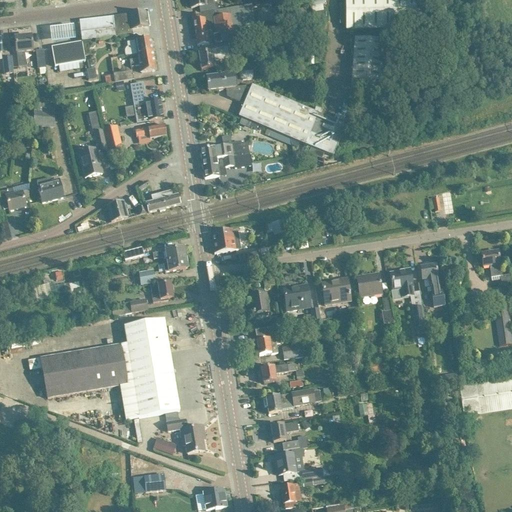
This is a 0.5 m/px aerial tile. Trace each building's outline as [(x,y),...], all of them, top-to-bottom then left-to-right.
[(200,14),(218,11),(217,4),(213,5),(211,0),(189,0),(191,9),(199,8),(200,14)] [(345,0),(346,32),(429,31),(425,0),(345,0)] [(219,36),(220,37),(243,33),(243,29),(260,26),(257,12),(251,13),(250,6),(218,11),(200,14),(192,16),(195,33),(205,31),(205,33),(214,32),(215,36),(219,36)] [(79,22),(82,43),(99,41),(133,36),(132,31),(144,29),(144,34),(149,33),(145,12),(113,18),(79,22)] [(74,28),(49,30),(50,45),(76,43),(74,28)] [(213,37),(215,36),(214,32),(205,33),(205,31),(195,33),(197,47),(210,45),(209,38),(213,37)] [(31,37),(15,39),(18,68),(26,67),(24,54),(33,53),(31,37)] [(138,55),(152,52),(150,39),(127,43),(128,48),(126,49),(125,50),(125,52),(125,55),(125,57),(138,55)] [(381,90),(385,42),(354,40),(350,88),(381,90)] [(85,63),(82,43),(51,49),(53,59),(55,68),(85,63)] [(229,60),(228,50),(227,48),(211,51),(211,53),(199,55),(201,71),(215,69),(214,62),(229,60)] [(44,51),(36,52),(38,70),(46,69),(44,51)] [(152,52),(138,55),(139,59),(129,61),(130,68),(140,67),(141,74),(155,71),(152,52)] [(4,75),(13,74),(12,58),(2,59),(4,75)] [(115,84),(133,81),(131,72),(113,75),(113,76),(115,84)] [(235,88),(233,75),(206,79),(208,92),(228,90),(228,89),(235,88)] [(106,85),(115,84),(113,76),(105,77),(106,85)] [(143,84),(130,86),(137,125),(142,124),(154,122),(163,120),(160,102),(150,103),(147,104),(143,84)] [(314,113),(252,86),(235,88),(228,89),(228,90),(230,99),(244,105),(238,118),(242,119),(247,122),(248,122),(305,146),(318,151),(324,154),(332,157),(346,126),(336,122),(320,116),(322,112),(316,109),(314,113)] [(55,104),(35,98),(33,129),(54,130),(55,115),(54,115),(55,104)] [(150,144),(149,141),(166,138),(165,126),(135,131),(136,139),(138,139),(139,146),(150,144)] [(123,155),(121,145),(116,127),(103,130),(111,164),(118,162),(117,156),(123,155)] [(106,151),(102,132),(95,134),(99,152),(106,151)] [(201,162),(249,155),(247,144),(221,148),(221,149),(215,150),(215,149),(210,150),(200,151),(201,162)] [(102,175),(100,165),(96,150),(79,154),(85,179),(102,175)] [(318,151),(315,157),(321,160),(324,154),(318,151)] [(249,155),(201,162),(204,181),(214,179),(219,178),(218,169),(224,168),(224,169),(234,168),(235,170),(251,167),(249,155)] [(50,179),(37,182),(38,189),(40,195),(42,204),(57,201),(61,200),(63,199),(61,189),(58,180),(51,182),(50,179)] [(146,183),(137,188),(139,193),(148,187),(146,183)] [(0,193),(0,198),(3,211),(9,210),(9,213),(26,209),(24,200),(28,199),(28,192),(27,186),(12,190),(12,191),(0,193)] [(84,190),(74,194),(79,208),(89,204),(84,190)] [(153,203),(146,205),(148,214),(158,211),(160,213),(165,212),(166,209),(180,206),(177,197),(172,198),(171,193),(152,198),(153,203)] [(111,224),(127,220),(123,204),(107,209),(111,224)] [(334,231),(347,229),(346,221),(333,223),(334,231)] [(272,224),(273,233),(273,236),(287,234),(285,222),(272,224)] [(213,246),(239,242),(238,233),(232,234),(232,231),(211,235),(213,246)] [(239,242),(213,246),(214,255),(238,252),(237,249),(240,249),(239,242)] [(144,258),(142,249),(123,254),(125,263),(144,258)] [(175,251),(153,255),(154,260),(163,259),(163,260),(164,267),(187,264),(184,249),(175,251)] [(255,251),(236,254),(237,262),(256,259),(255,251)] [(481,255),(483,268),(489,267),(491,279),(500,277),(501,286),(511,285),(510,276),(502,277),(500,265),(498,253),(481,255)] [(187,264),(164,267),(165,273),(188,270),(187,264)] [(439,292),(437,276),(435,266),(420,269),(422,282),(427,282),(428,288),(430,288),(433,310),(445,308),(442,292),(439,292)] [(406,272),(390,275),(391,285),(392,290),(391,291),(393,303),(407,300),(406,298),(413,297),(412,289),(411,280),(409,270),(406,271),(406,272)] [(154,271),(139,274),(141,287),(156,284),(154,271)] [(364,277),(356,279),(358,289),(360,300),(374,297),(382,296),(380,285),(378,275),(369,277),(365,278),(364,277)] [(350,303),(348,290),(347,280),(337,282),(338,284),(334,285),(333,284),(321,285),(325,307),(350,303)] [(84,296),(83,284),(82,283),(78,284),(78,283),(73,284),(74,284),(70,285),(71,296),(76,296),(76,299),(81,298),(81,297),(84,296)] [(99,294),(98,284),(91,285),(92,295),(99,294)] [(170,284),(160,286),(151,288),(153,305),(168,302),(168,300),(173,299),(170,284)] [(103,296),(115,294),(115,293),(112,293),(111,287),(102,288),(103,296)] [(310,309),(308,296),(307,287),(297,288),(298,290),(293,291),(293,290),(283,292),(287,313),(310,309)] [(511,344),(511,343),(505,301),(503,291),(491,293),(500,347),(511,344)] [(115,294),(103,296),(105,310),(109,309),(108,300),(115,298),(115,294)] [(266,295),(250,298),(253,315),(268,313),(266,295)] [(384,313),(391,312),(389,299),(382,300),(384,313)] [(125,311),(112,313),(113,319),(148,312),(146,301),(124,305),(125,311)] [(415,330),(424,328),(421,308),(412,309),(415,330)] [(311,316),(303,317),(304,323),(320,321),(318,310),(311,311),(311,316)] [(82,322),(80,316),(72,317),(73,324),(82,322)] [(280,319),(271,320),(272,327),(281,326),(280,319)] [(124,328),(127,345),(41,360),(47,400),(120,388),(125,422),(179,413),(164,321),(124,328)] [(274,329),(255,331),(255,334),(257,334),(258,342),(256,342),(259,357),(270,355),(270,356),(278,355),(276,345),(283,344),(282,338),(275,339),(274,329)] [(302,346),(282,349),(284,361),(304,358),(302,346)] [(296,373),(294,365),(261,370),(264,385),(273,383),(275,383),(274,376),(296,373)] [(511,410),(511,377),(459,386),(464,418),(511,410)] [(266,401),(263,401),(264,409),(267,408),(269,415),(278,414),(281,413),(281,412),(294,409),(294,408),(315,404),(312,391),(278,397),(278,398),(276,398),(266,400),(266,401)] [(358,407),(360,418),(368,417),(367,406),(358,407)] [(187,455),(204,453),(200,428),(187,430),(185,421),(166,424),(168,433),(180,431),(182,440),(185,440),(187,455)] [(306,421),(301,424),(305,431),(310,428),(306,421)] [(283,426),(281,427),(271,428),(273,444),(286,442),(285,435),(298,433),(297,424),(283,426)] [(299,452),(305,451),(308,450),(306,438),(297,439),(298,443),(282,445),(283,453),(292,451),(292,452),(299,452)] [(157,440),(153,449),(163,453),(166,443),(157,440)] [(300,455),(299,452),(292,452),(293,456),(276,458),(279,477),(296,474),(293,456),(300,455)] [(355,466),(349,467),(350,475),(363,473),(362,464),(354,464),(355,466)] [(302,481),(323,478),(322,470),(301,473),(302,481)] [(164,476),(133,479),(134,495),(165,492),(164,476)] [(323,478),(302,481),(304,488),(327,485),(326,478),(323,479),(323,478)] [(291,487),(281,489),(283,505),(284,505),(285,510),(295,508),(295,503),(300,502),(298,486),(291,487)] [(464,501),(475,500),(474,490),(463,491),(464,501)] [(209,494),(208,494),(208,495),(211,510),(211,511),(216,510),(226,509),(223,491),(214,493),(209,494)]
